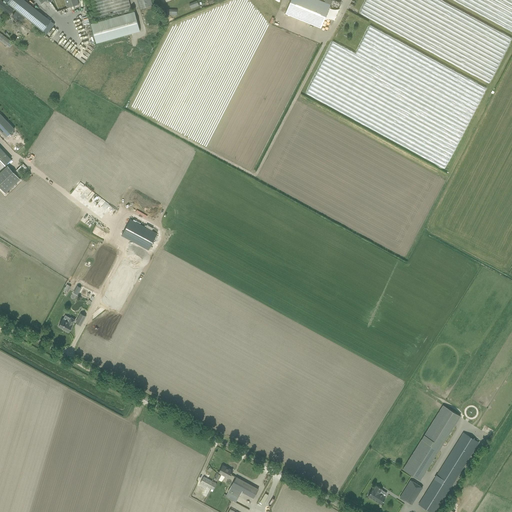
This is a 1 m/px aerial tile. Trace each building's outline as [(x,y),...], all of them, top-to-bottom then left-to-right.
[(0,0),(0,7),(9,15),(13,10),(0,0)] [(23,0),(4,0),(4,1),(16,10),(25,17),(43,31),(51,21),(34,8),(23,0)] [(64,0),(67,8),(79,5),(77,0),(64,0)] [(91,0),(97,21),(132,11),(128,0),(91,0)] [(137,0),(140,9),(153,5),(151,0),(137,0)] [(290,0),(285,13),(320,28),(324,19),(333,22),(341,2),(335,0),(334,0),(334,1),(332,0),(290,0)] [(25,17),(16,10),(12,16),(20,23),(25,17)] [(139,30),(134,11),(90,24),(96,43),(139,30)] [(0,130),(6,137),(14,129),(0,114),(0,130)] [(0,169),(11,159),(0,147),(0,169)] [(7,166),(0,172),(0,188),(6,194),(20,180),(7,166)] [(121,235),(148,250),(157,233),(130,219),(121,235)] [(107,243),(82,289),(80,293),(92,300),(119,250),(107,243)] [(131,245),(100,304),(114,312),(128,287),(131,288),(132,286),(134,287),(137,281),(132,279),(144,256),(143,255),(144,252),(131,245)] [(80,325),(85,316),(81,313),(76,323),(80,325)] [(68,333),(73,324),(72,324),(75,320),(71,318),(68,322),(62,319),(58,326),(64,329),(64,330),(68,333)] [(420,480),(460,416),(443,405),(403,469),(420,480)] [(463,433),(419,504),(430,511),(434,511),(478,442),(463,433)] [(223,479),(225,476),(229,478),(233,471),(223,465),(218,474),(217,473),(214,478),(218,480),(218,479),(221,481),(223,479)] [(204,476),(200,483),(211,489),(213,490),(216,483),(204,476)] [(236,477),(231,486),(228,491),(239,497),(242,491),(254,498),(258,489),(236,477)] [(408,488),(404,494),(407,496),(405,500),(412,504),(422,487),(410,480),(406,487),(408,488)] [(194,493),(199,495),(203,487),(197,485),(194,493)] [(372,489),(367,496),(381,504),(385,497),(379,493),(382,489),(376,485),(374,489),(372,489)]
